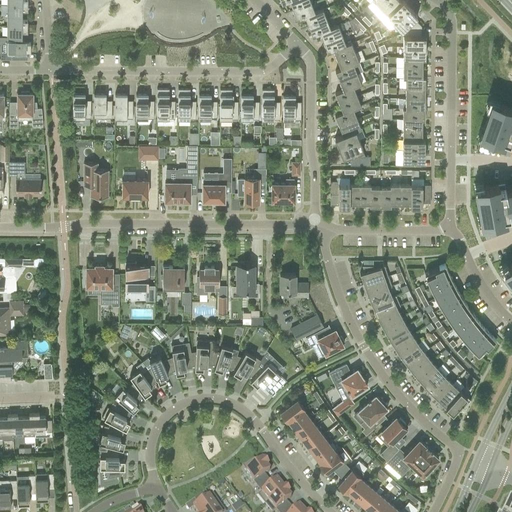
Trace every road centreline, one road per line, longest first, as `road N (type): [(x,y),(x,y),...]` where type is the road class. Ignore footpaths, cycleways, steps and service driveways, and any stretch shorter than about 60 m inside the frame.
road 1 (residential): [(327,511),(247,416),(219,400),(193,401),(164,419),(149,461),(155,487)]
road 2 (residential): [(314,220),(362,347),(392,391),(457,452)]
road 3 (residential): [(295,45),(263,74),(49,71)]
road 4 (residential): [(62,227),(314,220)]
road 5 (residential): [(431,0),(446,9),(451,27),(448,227)]
road 6 (residential): [(295,45),(309,61),(314,220)]
road 7 (residential): [(314,220),(338,230),(448,227)]
